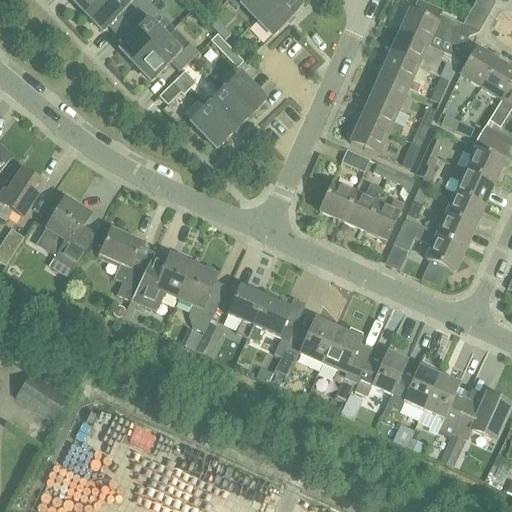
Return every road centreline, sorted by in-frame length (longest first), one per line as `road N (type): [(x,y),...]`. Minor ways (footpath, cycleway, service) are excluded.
road 1 (residential): [(265,233),(131,175),(0,79)]
road 2 (residential): [(265,233),(363,11)]
road 3 (residential): [(468,322),(265,233)]
